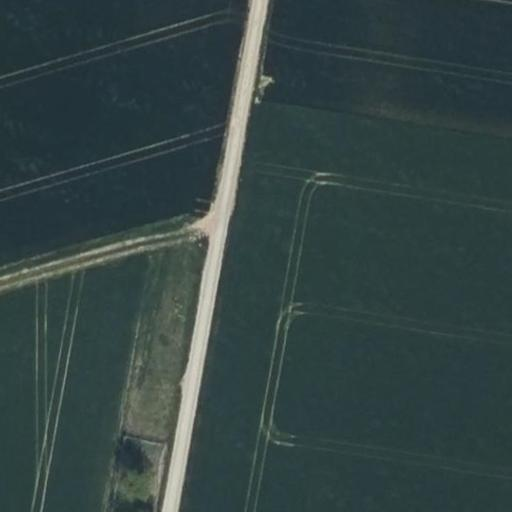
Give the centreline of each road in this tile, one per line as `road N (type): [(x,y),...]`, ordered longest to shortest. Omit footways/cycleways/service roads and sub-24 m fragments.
road 1 (unclassified): [(260,0),(170,511)]
road 2 (track): [(0,298),(219,237)]
